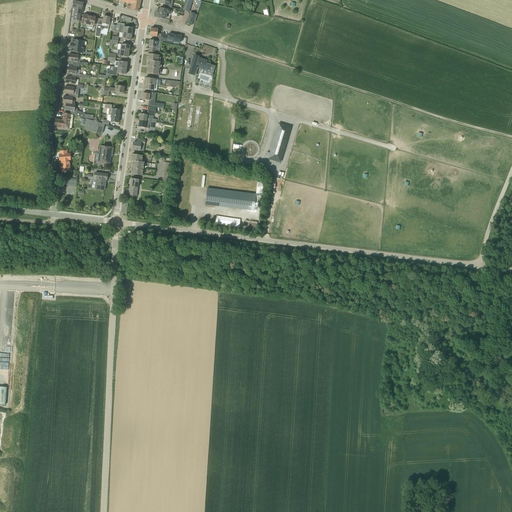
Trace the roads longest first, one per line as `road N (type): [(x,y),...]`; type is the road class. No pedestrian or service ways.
road 1 (unclassified): [(480,265),(115,221)]
road 2 (track): [(511,138),(217,46)]
road 3 (tertiary): [(102,511),(115,221)]
road 4 (residential): [(54,214),(50,139),(68,0)]
road 5 (tertiary): [(115,221),(143,17)]
